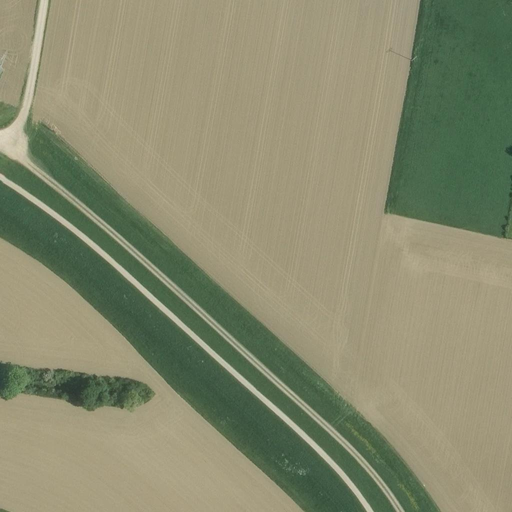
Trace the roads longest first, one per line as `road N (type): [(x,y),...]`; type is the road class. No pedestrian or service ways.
road 1 (track): [(8,144),(286,383),(373,464),(405,511)]
road 2 (track): [(429,0),(389,214)]
road 3 (track): [(0,140),(8,144),(25,113),(45,0)]
